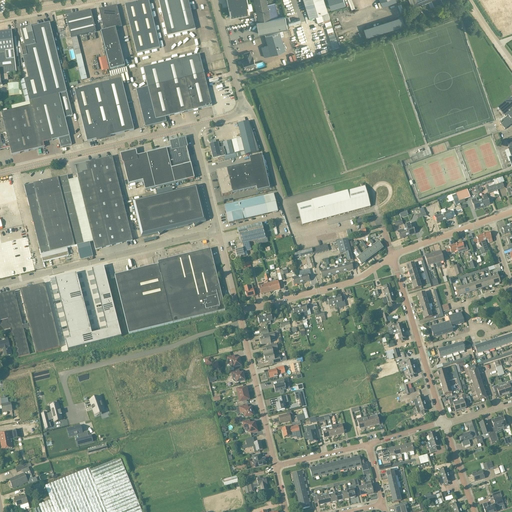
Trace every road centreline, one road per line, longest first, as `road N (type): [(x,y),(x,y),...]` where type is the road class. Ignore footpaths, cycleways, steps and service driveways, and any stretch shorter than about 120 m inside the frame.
road 1 (residential): [(241,324),(62,373),(74,418)]
road 2 (unclassified): [(219,230),(0,284)]
road 3 (unclassified): [(0,173),(191,126)]
road 4 (residential): [(444,424),(391,256)]
road 5 (residential): [(238,311),(350,282),(391,256)]
road 6 (residential): [(275,466),(241,324)]
